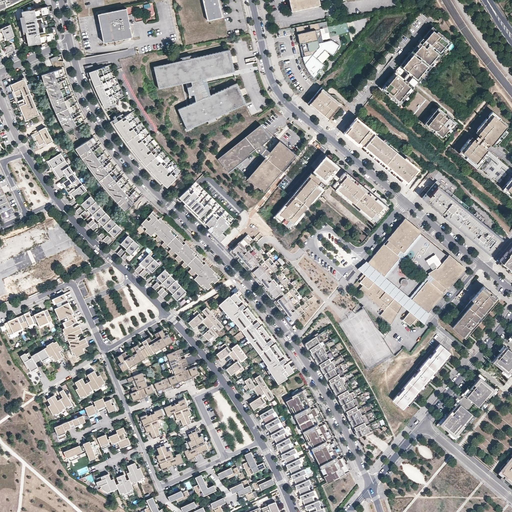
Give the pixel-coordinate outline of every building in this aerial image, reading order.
[(0,0),(0,10),(20,0),(0,0)] [(202,0),(203,2),(206,2),(207,8),(205,9),(207,21),(222,17),(220,6),(217,6),(215,0),(202,0)] [(289,0),(292,11),(320,5),(319,0),(289,0)] [(35,9),(33,1),(21,7),(22,12),(35,9)] [(134,13),(135,21),(144,19),(143,13),(139,14),(138,11),(151,8),(150,3),(126,7),(128,14),(134,13)] [(40,34),(37,18),(43,17),(44,21),(51,19),(49,6),(35,9),(22,12),(29,45),(37,44),(42,43),(48,42),(48,41),(56,40),(53,27),(46,29),(46,33),(40,34)] [(126,8),(98,14),(104,42),(132,36),(126,8)] [(331,40),(323,41),(319,42),(317,39),(320,36),(321,34),(319,26),(327,25),(326,21),(313,24),(296,27),(297,31),(299,31),(300,33),(298,33),(300,44),(302,43),(303,45),(301,46),(302,53),(305,52),(306,56),(303,56),(305,65),(307,69),(308,71),(310,74),(312,77),(314,78),(319,73),(317,72),(320,69),(321,70),(325,65),(317,59),(325,51),(330,53),(334,55),(338,49),(340,45),(332,40),(331,40)] [(0,40),(4,38),(5,40),(14,36),(11,24),(0,29),(0,40)] [(401,68),(434,28),(432,26),(399,66),(401,68)] [(416,80),(447,42),(445,41),(447,39),(434,28),(401,68),(416,80)] [(418,82),(451,42),(447,39),(445,41),(447,42),(416,80),(418,82)] [(15,50),(12,44),(5,47),(8,54),(15,50)] [(187,130),(245,104),(236,84),(210,95),(204,80),(234,72),(228,50),(190,58),(190,56),(182,58),(182,60),(153,66),(158,89),(185,83),(191,104),(178,109),(187,130)] [(57,56),(50,59),(53,64),(59,63),(57,56)] [(111,65),(91,72),(96,86),(107,107),(111,115),(116,122),(127,138),(132,145),(141,157),(145,162),(154,171),(168,186),(183,171),(168,156),(159,145),(154,140),(145,128),(137,117),(133,111),(125,97),(122,91),(116,78),(113,72),(111,65)] [(73,98),(70,90),(65,78),(62,68),(56,70),(50,72),(41,75),(45,85),(49,98),(53,107),(58,118),(65,132),(71,129),(81,123),(85,121),(83,118),(78,108),(73,98)] [(73,89),(68,77),(68,76),(65,68),(62,68),(65,78),(70,90),(73,98),(78,108),(83,118),(85,121),(87,120),(82,110),(80,107),(76,97),(74,93),(73,89)] [(383,90),(397,73),(395,71),(380,88),(383,90)] [(96,86),(91,72),(89,72),(91,78),(94,86),(97,92),(104,106),(105,108),(107,107),(96,86)] [(412,85),(397,73),(383,90),(397,102),(412,85)] [(40,115),(24,79),(11,85),(16,97),(21,94),(23,99),(18,101),(26,120),(40,115)] [(342,104),(321,87),(307,104),(316,111),(318,109),(320,111),(319,113),(328,121),(342,104)] [(440,109),(438,107),(423,124),(426,126),(429,122),(428,121),(435,112),(436,113),(440,109)] [(426,126),(440,138),(444,134),(445,135),(452,126),(451,125),(455,121),(440,109),(436,113),(435,112),(428,121),(429,122),(426,126)] [(505,129),(507,126),(499,120),(501,118),(492,111),(477,129),(480,131),(478,134),(480,135),(479,137),(477,135),(475,137),(477,138),(476,140),(474,138),(472,140),(469,138),(460,150),(463,152),(460,155),(477,168),(488,154),(485,152),(487,150),(483,146),(487,142),(491,145),(493,142),(505,129)] [(394,176),(407,186),(414,178),(416,176),(420,171),(410,163),(411,161),(406,156),(404,158),(356,118),(343,134),(352,141),(372,158),(394,176)] [(443,140),(457,123),(455,121),(451,125),(452,126),(445,135),(444,134),(440,138),(443,140)] [(167,188),(168,186),(154,171),(145,162),(141,157),(132,145),(127,138),(116,122),(114,123),(122,135),(125,139),(130,145),(130,146),(139,157),(139,158),(144,163),(150,170),(152,172),(159,180),(167,188)] [(90,139),(81,123),(71,129),(81,145),(90,139)] [(273,135),(261,125),(260,125),(217,159),(228,172),(256,150),(266,158),(249,178),(264,191),(295,154),(279,141),(271,152),(261,145),(273,135)] [(53,141),(46,127),(39,131),(40,133),(34,137),(39,146),(45,142),(47,145),(53,141)] [(496,145),(507,131),(505,129),(493,142),(496,145)] [(101,142),(96,135),(94,137),(100,146),(105,154),(117,169),(128,182),(141,196),(143,194),(136,187),(131,180),(125,173),(124,173),(119,167),(112,158),(108,152),(101,142)] [(105,154),(100,146),(94,137),(90,139),(81,145),(75,149),(82,159),(88,167),(100,182),(106,189),(112,197),(125,211),(141,196),(128,182),(117,169),(105,154)] [(80,182),(67,163),(61,154),(61,153),(60,152),(48,161),(55,172),(60,179),(65,176),(68,180),(63,184),(73,198),(74,198),(75,199),(86,190),(80,182)] [(333,172),(339,166),(325,155),(314,169),(315,170),(312,174),(292,198),(290,197),(274,216),(289,229),(290,227),(292,229),(332,181),(331,180),(334,177),(337,180),(332,186),(336,190),(347,199),(345,202),(357,211),(359,209),(375,222),(387,208),(350,177),(345,182),(339,177),(333,172)] [(292,198),(312,174),(311,172),(290,197),(292,198)] [(344,172),(339,177),(345,182),(350,177),(347,174),(344,172)] [(235,219),(196,181),(182,195),(213,225),(211,226),(214,229),(216,228),(217,229),(213,233),(221,242),(227,236),(222,232),(235,219)] [(468,207),(436,181),(435,182),(433,184),(431,187),(424,195),(427,199),(426,200),(433,205),(431,207),(436,210),(441,215),(441,214),(479,246),(489,254),(501,238),(473,215),(476,211),(469,206),(468,207)] [(0,212),(10,208),(0,187),(0,212)] [(347,199),(336,190),(334,192),(345,202),(347,199)] [(213,225),(182,195),(178,198),(188,208),(196,215),(199,219),(213,233),(217,229),(216,228),(214,229),(211,226),(213,225)] [(102,210),(98,205),(93,198),(91,200),(88,196),(84,199),(86,200),(81,204),(86,210),(87,209),(90,212),(91,211),(96,216),(95,217),(101,223),(106,228),(112,235),(112,234),(115,236),(121,230),(119,227),(114,221),(113,222),(108,216),(109,216),(103,210),(102,210)] [(375,222),(359,209),(357,211),(373,225),(375,222)] [(202,284),(208,289),(221,277),(211,267),(207,271),(205,268),(208,265),(204,261),(191,248),(188,252),(184,249),(188,245),(185,242),(166,223),(163,227),(159,224),(163,220),(161,218),(153,210),(141,223),(146,229),(145,230),(150,236),(154,232),(197,275),(194,279),(201,286),(202,284)] [(405,218),(384,243),(385,245),(405,221),(420,233),(421,230),(405,218)] [(93,220),(88,224),(93,230),(98,226),(93,220)] [(411,244),(420,233),(405,221),(385,245),(384,243),(380,248),(396,262),(400,258),(400,257),(397,254),(400,250),(403,253),(411,244)] [(197,275),(154,232),(150,236),(194,279),(197,275)] [(448,256),(420,233),(411,244),(403,253),(400,250),(397,254),(400,257),(400,258),(396,262),(384,277),(416,303),(413,299),(427,280),(430,282),(434,278),(428,273),(436,268),(437,269),(448,256)] [(248,234),(230,252),(236,258),(240,262),(247,270),(248,271),(260,285),(262,287),(272,300),(276,304),(283,315),(289,323),(293,319),(306,309),(302,304),(308,300),(305,296),(302,298),(294,287),(296,285),(293,281),(291,283),(281,272),(284,270),(281,266),(278,268),(269,257),(272,255),(268,251),(266,254),(256,243),(259,241),(255,237),(253,239),(248,234)] [(137,243),(131,237),(130,238),(127,236),(121,242),(124,245),(123,245),(126,248),(125,249),(131,255),(135,250),(136,251),(139,248),(136,245),(137,243)] [(9,246),(0,249),(0,251),(2,257),(12,252),(9,246)] [(18,294),(58,279),(53,265),(61,262),(65,273),(81,267),(73,246),(55,253),(54,250),(45,254),(46,258),(29,265),(34,277),(14,285),(18,294)] [(511,246),(499,263),(511,273),(511,246)] [(391,323),(404,307),(380,282),(377,285),(373,282),(380,274),(384,277),(396,262),(380,248),(367,263),(372,267),(366,275),(364,274),(361,279),(363,280),(361,282),(364,285),(360,290),(379,305),(386,311),(382,315),(391,323)] [(157,263),(157,262),(151,256),(149,257),(146,254),(143,258),(144,259),(140,263),(146,268),(147,267),(150,270),(150,269),(153,272),(159,265),(157,263)] [(462,268),(442,292),(444,294),(466,268),(450,254),(448,256),(462,268)] [(430,282),(442,292),(462,268),(448,256),(437,269),(436,268),(428,273),(434,278),(430,282)] [(372,267),(367,263),(366,262),(358,269),(364,274),(366,275),(372,267)] [(184,290),(167,272),(167,273),(164,270),(158,277),(160,279),(159,280),(162,283),(163,282),(165,285),(171,291),(174,293),(172,295),(177,300),(181,297),(183,298),(186,295),(183,291),(184,290)] [(380,274),(373,282),(377,285),(380,282),(404,307),(409,312),(416,303),(384,277),(380,274)] [(424,310),(428,313),(444,294),(442,292),(430,282),(427,280),(413,299),(416,303),(409,312),(403,320),(410,326),(412,323),(414,325),(419,320),(417,318),(424,310)] [(498,298),(483,285),(450,326),(465,338),(498,298)] [(168,293),(162,288),(157,292),(158,293),(163,298),(168,293)] [(270,336),(261,325),(256,328),(251,321),(256,318),(247,307),(242,310),(237,304),(242,300),(236,293),(235,292),(235,293),(220,306),(232,320),(235,318),(269,365),(267,366),(278,384),(287,377),(286,376),(293,371),(290,366),(287,362),(284,365),(279,358),(283,355),(275,343),(269,347),(265,340),(270,336)] [(77,322),(64,294),(53,299),(57,308),(62,318),(66,327),(72,324),(75,323),(77,322)] [(365,308),(354,314),(356,317),(352,319),(357,328),(360,326),(362,329),(371,324),(372,328),(375,326),(365,308)] [(52,320),(47,309),(31,316),(29,312),(24,314),(4,323),(10,334),(37,321),(39,326),(52,320)] [(218,327),(222,324),(208,309),(205,312),(208,316),(207,316),(204,319),(196,310),(193,313),(195,317),(196,317),(192,320),(196,326),(202,321),(208,329),(203,334),(208,339),(211,335),(214,339),(218,336),(211,327),(214,325),(215,324),(218,327)] [(428,313),(424,310),(417,318),(419,320),(425,325),(430,315),(428,313)] [(196,326),(192,320),(196,317),(195,317),(188,323),(193,328),(196,326)] [(65,336),(81,328),(79,324),(76,326),(74,327),(72,324),(66,327),(63,328),(64,331),(63,332),(65,336)] [(78,337),(77,335),(83,332),(81,328),(65,336),(67,339),(68,338),(69,341),(78,337)] [(123,371),(165,346),(173,341),(168,333),(165,335),(162,330),(155,334),(158,340),(153,342),(150,337),(142,341),(146,347),(141,350),(137,344),(134,347),(130,349),(133,354),(128,357),(125,352),(118,356),(121,362),(118,363),(123,371)] [(313,337),(304,344),(306,346),(308,350),(318,365),(319,367),(327,380),(328,381),(336,396),(338,398),(345,412),(346,415),(349,420),(353,428),(357,437),(366,433),(372,430),(380,426),(377,419),(375,420),(373,416),(375,415),(369,403),(367,404),(365,400),(367,399),(360,386),(358,387),(356,384),(358,383),(351,370),(349,371),(347,368),(349,367),(341,354),(339,356),(337,352),(339,351),(331,339),(329,340),(327,337),(329,336),(325,330),(318,334),(313,337)] [(71,349),(87,341),(86,338),(80,340),(78,337),(69,341),(71,345),(69,345),(71,349)] [(62,349),(57,341),(54,343),(53,342),(50,343),(59,359),(63,357),(59,351),(62,349)] [(86,350),(85,347),(89,345),(87,341),(71,349),(73,353),(74,352),(75,355),(86,350)] [(59,359),(50,343),(47,345),(47,346),(45,348),(50,357),(52,355),(56,361),(59,359)] [(356,349),(367,369),(386,359),(383,355),(389,352),(384,344),(379,347),(377,343),(373,345),(373,346),(365,350),(363,345),(356,349)] [(247,357),(237,344),(233,347),(235,349),(233,350),(231,352),(225,344),(221,346),(223,349),(219,352),(223,358),(229,354),(235,362),(229,367),(234,372),(238,369),(240,372),(244,369),(237,361),(239,359),(242,357),(243,359),(247,357)] [(441,367),(448,359),(446,358),(448,355),(450,352),(440,344),(433,352),(434,353),(432,355),(431,354),(417,371),(418,372),(416,374),(415,373),(392,401),(403,409),(405,407),(407,404),(409,406),(416,397),(414,395),(423,385),(425,386),(432,378),(430,377),(439,366),(441,367)] [(511,351),(505,346),(498,355),(492,361),(503,370),(504,368),(509,372),(511,370),(511,369),(511,351)] [(50,357),(45,348),(31,356),(35,362),(42,358),(45,363),(51,360),(50,357)] [(194,377),(194,376),(199,374),(196,366),(184,371),(182,368),(189,365),(185,358),(179,360),(177,355),(183,352),(181,348),(167,354),(175,375),(154,383),(157,391),(162,389),(163,390),(164,389),(172,386),(174,385),(173,384),(183,380),(183,381),(185,381),(192,378),(194,377)] [(31,356),(29,352),(26,354),(22,356),(29,367),(31,371),(35,369),(37,373),(40,371),(35,362),(31,356)] [(29,367),(22,356),(26,354),(25,353),(20,356),(28,368),(29,367)] [(432,378),(441,367),(439,366),(430,377),(432,378)] [(234,372),(229,367),(226,369),(231,375),(238,369),(234,372)] [(102,384),(105,382),(100,374),(98,376),(94,370),(91,372),(100,387),(103,385),(102,384)] [(100,387),(91,372),(87,375),(91,380),(88,382),(93,390),(96,388),(96,389),(100,387)] [(148,386),(142,372),(127,378),(129,382),(135,380),(137,385),(131,388),(133,392),(130,393),(134,401),(139,398),(139,400),(140,399),(149,396),(150,395),(149,394),(154,392),(151,384),(148,386)] [(269,390),(261,377),(257,380),(260,384),(259,384),(255,387),(249,377),(245,380),(248,384),(247,385),(244,387),(247,392),(253,388),(259,397),(253,401),(257,407),(261,404),(263,408),(267,405),(261,396),(264,394),(266,393),(268,397),(272,394),(269,390)] [(491,394),(495,389),(494,389),(480,377),(466,393),(465,395),(480,408),(485,402),(491,394)] [(93,390),(88,382),(85,383),(82,378),(79,380),(87,395),(91,393),(90,392),(93,390)] [(87,395),(79,380),(75,382),(78,388),(76,389),(81,397),(83,396),(84,397),(87,395)] [(416,397),(425,386),(423,385),(414,395),(416,397)] [(72,404),(63,389),(60,391),(63,397),(60,398),(66,407),(68,405),(69,406),(72,404)] [(316,403),(306,389),(304,390),(314,404),(316,403)] [(314,404),(304,390),(295,394),(296,396),(287,401),(297,418),(303,430),(308,439),(318,461),(324,475),(327,483),(347,472),(344,466),(347,464),(344,457),(342,458),(341,456),(340,455),(341,454),(334,440),(333,441),(332,439),(331,438),(333,437),(326,423),(324,424),(323,422),(322,421),(324,420),(317,406),(315,407),(315,405),(314,404)] [(58,400),(54,394),(51,396),(60,412),(63,410),(63,409),(66,407),(60,398),(58,400)] [(60,412),(51,396),(47,399),(51,404),(48,406),(53,414),(56,413),(57,414),(60,412)] [(116,409),(112,399),(105,402),(103,397),(94,401),(96,405),(94,406),(93,404),(85,407),(86,409),(90,419),(98,415),(95,410),(97,409),(98,412),(99,411),(107,408),(109,412),(116,409)] [(191,414),(185,398),(178,401),(179,402),(170,406),(170,404),(164,407),(168,416),(172,415),(171,413),(174,412),(177,420),(180,418),(184,426),(185,426),(191,423),(188,415),(191,414)] [(257,407),(253,401),(249,403),(253,410),(261,404),(257,407)] [(469,421),(474,415),(458,403),(455,406),(447,416),(440,425),(449,432),(455,437),(458,434),(469,421)] [(161,426),(158,419),(160,418),(161,419),(165,418),(161,408),(155,410),(156,412),(148,415),(147,414),(140,417),(147,432),(150,431),(153,439),(154,438),(161,435),(158,428),(161,426)] [(311,482),(310,478),(307,479),(304,472),(306,471),(304,467),(302,468),(300,463),(302,462),(300,457),(297,459),(295,453),(297,451),(295,447),(292,449),(289,442),(292,441),(290,437),(287,439),(284,433),(286,431),(284,427),(281,429),(278,422),(280,421),(278,417),(275,419),(272,413),(274,412),(273,408),(260,414),(264,421),(266,420),(268,424),(266,424),(269,430),(271,429),(273,433),(272,434),(275,441),(277,440),(279,443),(277,444),(280,450),(282,449),(284,453),(282,454),(285,461),(287,460),(289,464),(287,464),(290,471),(292,470),(294,474),(292,475),(293,478),(296,477),(298,482),(296,483),(298,488),(300,487),(302,493),(300,494),(302,499),(304,498),(306,503),(305,504),(307,508),(310,507),(311,511),(310,511),(309,511),(325,511),(323,506),(321,507),(320,504),(321,503),(319,499),(316,500),(313,494),(316,493),(314,489),(312,490),(309,483),(311,482)] [(440,425),(447,416),(445,414),(436,425),(438,427),(440,425)] [(86,422),(85,421),(83,415),(69,421),(71,428),(75,426),(86,422)] [(71,428),(69,421),(55,427),(60,439),(66,437),(64,431),(68,429),(71,428)] [(126,433),(124,427),(116,430),(118,433),(121,440),(128,437),(126,433)] [(209,452),(203,436),(199,437),(196,430),(189,433),(188,433),(192,441),(188,442),(192,450),(189,451),(188,449),(184,451),(188,460),(194,458),(193,456),(195,456),(202,453),(202,454),(209,452)] [(455,437),(449,432),(447,434),(455,441),(460,436),(458,434),(455,437)] [(121,440),(118,433),(117,433),(109,436),(110,438),(108,439),(106,434),(98,438),(102,449),(110,446),(109,442),(111,441),(112,444),(114,443),(117,449),(120,448),(130,444),(128,437),(121,440)] [(99,454),(96,448),(98,447),(95,441),(88,443),(87,442),(83,443),(84,445),(87,451),(83,453),(86,459),(99,454)] [(174,457),(170,449),(167,451),(164,443),(157,446),(156,446),(159,454),(156,455),(163,471),(168,469),(168,467),(176,464),(177,465),(184,462),(180,453),(176,454),(176,456),(174,457)] [(87,451),(84,445),(80,447),(75,449),(75,447),(66,451),(69,457),(71,461),(79,457),(78,455),(83,453),(87,451)] [(254,458),(251,451),(245,454),(248,461),(254,458)] [(245,470),(258,464),(255,458),(254,458),(248,461),(242,464),(245,470)] [(511,460),(500,474),(511,484),(511,460)] [(144,477),(140,467),(137,469),(135,463),(131,464),(138,481),(141,479),(141,478),(144,477)] [(138,481),(131,464),(127,466),(130,472),(127,473),(130,479),(131,482),(134,481),(134,482),(138,481)] [(261,470),(260,469),(258,464),(245,470),(248,475),(248,476),(261,470)] [(226,476),(224,473),(232,469),(230,467),(218,473),(221,478),(226,476)] [(227,479),(240,473),(237,467),(232,469),(224,473),(226,476),(227,479)] [(116,484),(114,478),(111,480),(109,474),(105,475),(111,491),(118,488),(116,484)] [(131,482),(130,479),(127,480),(124,474),(121,476),(127,492),(131,491),(130,489),(133,488),(131,482)] [(205,481),(201,474),(195,477),(199,484),(200,484),(205,481)] [(111,491),(105,475),(101,477),(97,479),(100,486),(101,486),(101,488),(107,492),(111,491)] [(127,492),(121,476),(117,477),(119,483),(116,484),(118,488),(120,494),(123,492),(124,494),(127,492)] [(268,484),(266,481),(265,478),(252,484),(255,490),(261,487),(268,484)] [(249,485),(247,479),(234,485),(235,486),(237,491),(242,488),(249,485)] [(274,484),(272,479),(266,481),(268,484),(261,487),(262,489),(274,484)] [(209,487),(206,481),(205,481),(200,484),(199,484),(193,486),(196,493),(209,487)] [(254,496),(249,485),(242,488),(245,494),(247,499),(254,496)] [(211,492),(209,487),(196,493),(199,498),(211,493),(211,492)] [(176,499),(174,496),(182,492),(181,490),(168,496),(170,500),(171,501),(176,499)] [(187,490),(182,492),(174,496),(176,499),(177,502),(190,496),(187,490)] [(156,504),(153,497),(147,499),(150,506),(155,504),(156,504)] [(220,505),(217,500),(211,503),(215,511),(222,511),(223,511),(220,505)] [(187,506),(195,503),(194,501),(181,506),(184,511),(189,509),(187,506)] [(200,501),(195,503),(187,506),(189,509),(190,511),(191,511),(195,510),(202,507),(203,507),(200,501)] [(154,511),(160,509),(158,503),(156,504),(155,504),(150,506),(145,509),(146,511),(154,511)] [(279,511),(275,503),(261,508),(262,511),(256,511),(256,510),(251,511),(279,511)]
